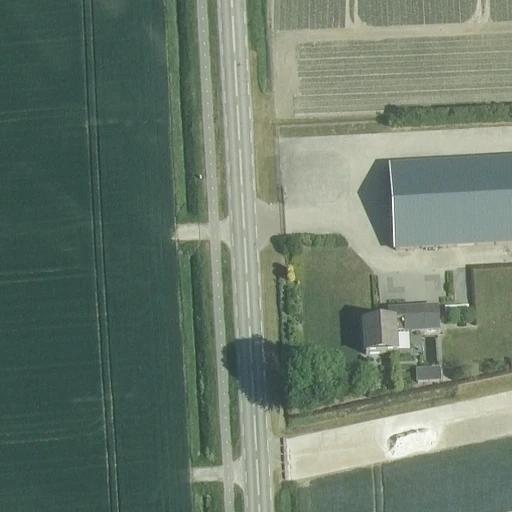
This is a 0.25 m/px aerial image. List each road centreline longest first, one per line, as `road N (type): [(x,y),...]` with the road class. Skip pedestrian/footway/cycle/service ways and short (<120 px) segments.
road 1 (tertiary): [(258,511),(230,0)]
road 2 (unknown): [(243,226),(376,218)]
